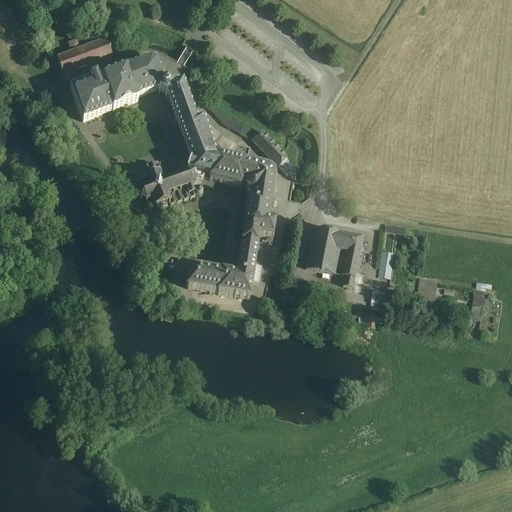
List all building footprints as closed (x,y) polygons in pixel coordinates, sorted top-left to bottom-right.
[(94,46),(80,51),(76,42),(68,44),(72,54),(58,59),(57,59),(57,60),(59,64),(58,64),(62,73),(63,77),(64,78),(78,72),(79,73),(86,70),(87,70),(87,69),(101,64),(101,65),(111,61),(111,58),(111,56),(110,52),(111,51),(109,48),(108,48),(107,45),(104,42),(94,45),(94,46)] [(164,87),(165,86),(164,85),(163,85),(158,70),(159,70),(157,66),(157,65),(152,63),(151,63),(147,64),(147,65),(98,83),(96,78),(70,88),(73,95),(83,121),(83,123),(84,122),(85,122),(112,112),(112,113),(113,113),(137,104),(138,103),(137,100),(156,93),(158,94),(159,95),(160,95),(160,94),(164,87)] [(251,164),(250,165),(247,164),(248,159),(235,156),(233,164),(218,160),(219,159),(219,157),(220,157),(218,150),(213,152),(206,130),(207,130),(206,127),(205,128),(203,123),(197,125),(195,120),(199,119),(198,116),(194,117),(191,108),(195,107),(194,104),(189,105),(187,97),(191,95),(189,93),(186,94),(183,87),(183,85),(181,86),(172,90),(170,89),(170,90),(166,97),(165,98),(166,99),(169,100),(191,162),(189,168),(187,174),(186,174),(193,176),(193,177),(204,179),(204,180),(204,181),(204,182),(203,182),(209,184),(209,185),(210,185),(211,185),(219,187),(220,188),(220,187),(229,189),(228,190),(230,190),(239,192),(238,192),(240,193),(240,192),(241,188),(245,189),(245,192),(247,195),(249,198),(252,199),(251,203),(247,203),(246,203),(246,204),(247,204),(245,213),(244,213),(244,214),(245,214),(244,223),(243,223),(243,224),(242,233),(241,233),(241,234),(243,235),(237,273),(224,271),(223,276),(189,270),(186,292),(218,297),(217,297),(249,303),(250,300),(252,288),(258,289),(261,273),(254,272),(259,240),(262,241),(262,245),(266,246),(266,244),(268,245),(268,248),(271,248),(272,245),(272,242),(273,243),(275,226),(269,224),(271,209),(272,209),(274,209),(275,209),(276,208),(276,206),(276,205),(275,204),(275,200),(273,200),(273,199),(275,185),(275,183),(274,180),(273,177),(272,176),(270,174),(268,173),(268,172),(267,172),(255,169),(256,167),(255,166),(255,165),(254,164),(252,164),(251,164)] [(160,94),(160,95),(163,96),(165,98),(166,97),(170,90),(170,89),(167,88),(165,86),(164,87),(160,94)] [(39,102),(31,99),(29,105),(37,108),(39,102)] [(243,129),(223,119),(210,107),(207,110),(225,129),(239,136),(243,129)] [(259,137),(243,129),(239,136),(239,137),(252,144),(253,143),(259,137)] [(280,153),(262,134),(261,135),(261,136),(259,137),(253,143),(252,144),(253,145),(278,170),(287,162),(280,153)] [(294,173),(287,162),(278,170),(287,179),(288,178),(293,182),(294,173)] [(179,171),(178,167),(177,168),(172,170),(171,170),(170,170),(170,171),(165,173),(165,172),(164,173),(162,174),(159,168),(155,169),(154,166),(142,171),(144,176),(142,177),(141,178),(140,180),(140,182),(138,183),(137,183),(136,183),(135,185),(134,187),(135,188),(135,190),(137,191),(139,192),(140,193),(138,197),(136,197),(136,199),(138,199),(140,203),(138,204),(139,206),(141,204),(145,206),(145,207),(144,207),(144,209),(143,210),(143,211),(143,212),(144,214),(144,215),(146,215),(147,216),(148,216),(149,216),(150,215),(152,215),(152,214),(152,213),(152,212),(153,211),(153,212),(154,211),(155,212),(156,212),(156,214),(158,213),(158,211),(167,207),(168,209),(169,209),(170,210),(171,210),(171,209),(176,207),(176,208),(177,207),(183,205),(184,205),(184,204),(189,202),(189,203),(190,203),(190,202),(196,200),(197,200),(196,199),(198,199),(199,199),(201,199),(202,197),(202,196),(202,195),(201,193),(200,192),(199,191),(200,191),(198,184),(200,184),(202,184),(203,182),(204,182),(204,181),(204,180),(204,179),(193,177),(193,176),(186,174),(187,174),(187,173),(186,173),(186,172),(185,171),(185,170),(184,170),(183,169),(181,169),(180,170),(179,171)] [(385,228),(384,235),(410,239),(411,232),(385,228)] [(364,239),(313,230),(305,271),(335,277),(340,253),(346,254),(342,279),(344,279),(342,290),(354,292),(364,239)] [(378,280),(390,282),(394,255),(382,254),(378,280)] [(434,326),(438,283),(417,281),(416,298),(421,298),(419,325),(434,326)] [(306,284),(294,282),(292,294),(304,295),(306,284)] [(474,293),(470,322),(481,323),(482,310),(489,311),(490,301),(492,287),(477,285),(476,293),(474,293)] [(385,296),(373,294),(370,311),(382,313),(385,296)] [(365,330),(374,332),(376,318),(367,316),(365,330)]
